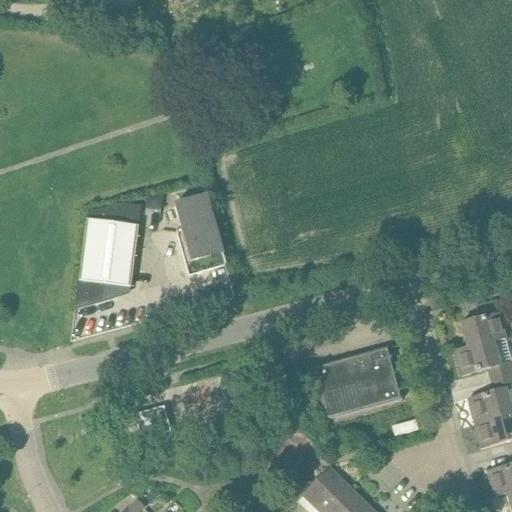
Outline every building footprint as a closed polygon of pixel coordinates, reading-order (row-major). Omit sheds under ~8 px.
[(189,277),(224,267),(205,198),(174,206),(181,230),(176,232),(189,277)] [(87,214),(74,313),(75,313),(76,311),(116,298),(117,288),(130,289),(140,208),(124,205),(87,214)] [(460,325),(466,349),(467,350),(492,343),(505,340),(498,315),(460,325)] [(511,366),(511,363),(505,340),(492,343),(467,350),(466,349),(454,353),(461,378),(487,371),(491,383),(511,377),(511,366)] [(387,350),(312,370),(326,422),(401,402),(387,350)] [(511,377),(491,383),(494,394),(467,401),(474,426),(486,423),(511,415),(511,414),(511,377)] [(170,387),(173,405),(187,403),(190,420),(214,416),(213,408),(229,406),(224,378),(170,387)] [(240,387),(229,391),(231,397),(242,394),(240,387)] [(171,433),(169,427),(164,408),(133,416),(139,436),(140,442),(171,433)] [(511,442),(511,414),(511,415),(486,423),(474,426),(480,451),(511,442)] [(84,428),(87,440),(110,434),(107,422),(84,428)] [(493,499),(506,495),(511,493),(511,466),(486,473),(493,499)] [(303,498),(317,511),(327,511),(350,490),(329,470),(303,498)] [(367,511),(370,509),(350,490),(327,511),(367,511)] [(151,504),(157,497),(151,492),(145,499),(151,504)] [(140,511),(144,509),(137,501),(126,511),(140,511)]
